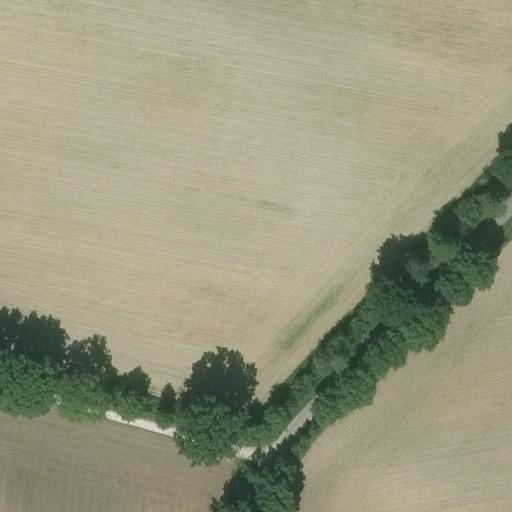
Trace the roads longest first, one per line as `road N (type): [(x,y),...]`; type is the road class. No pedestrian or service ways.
road 1 (unclassified): [(267,459),(511,198)]
road 2 (track): [(267,459),(0,388)]
